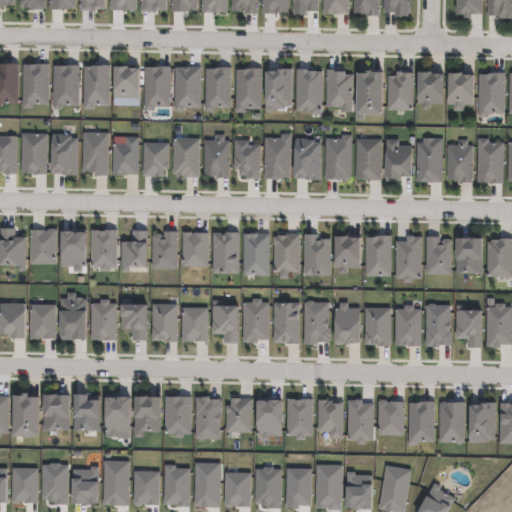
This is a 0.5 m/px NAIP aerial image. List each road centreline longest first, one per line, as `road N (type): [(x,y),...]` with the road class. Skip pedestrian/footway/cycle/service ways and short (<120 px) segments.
road 1 (residential): [(0,35),(511,46)]
road 2 (residential): [(511,212),(0,202)]
road 3 (residential): [(0,367),(511,376)]
